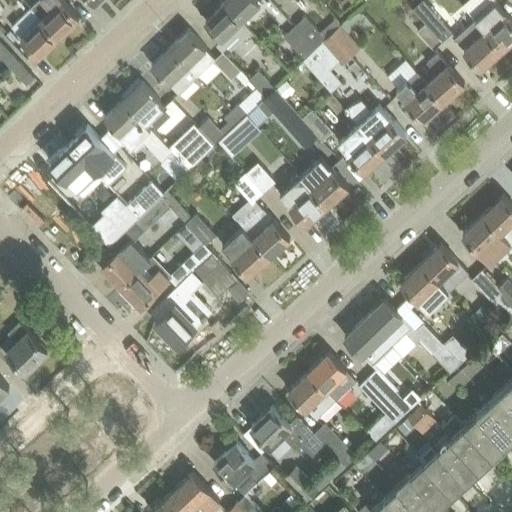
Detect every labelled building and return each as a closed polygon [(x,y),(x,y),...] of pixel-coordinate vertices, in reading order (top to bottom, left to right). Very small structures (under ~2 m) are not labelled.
[(37,0),(32,6),(60,35),(80,16),(65,0),(37,0)] [(261,1),(259,0),(225,0),(225,1),(242,19),(261,1)] [(428,0),(422,0),(413,8),(418,14),(419,13),(443,40),(454,31),(428,0)] [(496,0),(495,0),(485,9),(475,19),(484,29),(485,28),(502,48),(511,39),(511,16),(506,10),(496,0)] [(242,19),(225,1),(206,19),(224,37),(217,44),(223,50),(238,36),(241,39),(250,30),(241,20),(242,19)] [(21,35),(39,54),(60,35),(32,6),(13,24),(22,34),(21,35)] [(418,28),(434,48),(443,40),(419,13),(418,14),(413,19),(420,26),(418,28)] [(304,14),(295,23),(317,45),(324,39),(323,38),(326,35),(342,20),(337,15),(319,31),(304,14)] [(464,47),(481,66),(502,48),(485,28),(484,29),(475,19),(466,26),(455,36),(465,47),(464,47)] [(341,22),(331,31),(351,53),(361,44),(341,22)] [(283,34),(305,57),(317,45),(295,23),(283,34)] [(207,46),(189,27),(171,45),(198,74),(214,58),(232,77),(237,72),(247,82),(250,79),(251,78),(249,76),(248,76),(223,50),(216,57),(206,47),(207,46)] [(324,39),(343,60),(351,53),(331,31),(326,35),(323,38),(324,39)] [(2,41),(0,42),(0,55),(10,66),(18,58),(2,41)] [(152,63),(179,92),(198,74),(171,45),(152,63)] [(437,72),(427,80),(444,100),(465,81),(448,62),(438,51),(427,61),(437,72)] [(35,76),(21,61),(18,58),(10,66),(27,83),(35,76)] [(249,76),(251,78),(250,79),(266,95),(266,94),(276,85),(258,67),(249,76)] [(406,99),(423,118),(444,100),(427,80),(417,70),(397,88),(406,99)] [(132,89),(124,97),(147,122),(165,105),(164,105),(159,99),(160,98),(151,88),(142,79),(141,80),(138,77),(129,86),(132,89)] [(287,80),(278,88),(289,100),(298,92),(287,80)] [(266,95),(258,102),(268,115),(274,109),(305,144),(307,143),(318,133),(302,115),(296,108),(288,100),(276,85),(266,94),(266,95)] [(124,97),(105,115),(113,124),(107,130),(121,144),(127,138),(137,149),(145,141),(163,159),(173,149),(168,144),(147,122),(124,97)] [(346,106),(359,121),(386,151),(407,133),(390,114),(380,103),(372,110),(362,98),(346,106)] [(234,106),(231,109),(241,118),(247,112),(239,102),(234,106)] [(254,106),(247,112),(252,118),(259,111),(254,106)] [(313,106),(302,115),(318,133),(323,138),(333,129),(313,106)] [(209,116),(200,125),(217,142),(220,139),(227,131),(241,118),(231,109),(224,116),(228,120),(220,128),(209,116)] [(348,151),(365,170),(386,151),(359,121),(339,139),(348,150),(348,151)] [(193,122),(168,144),(173,149),(189,167),(214,144),(193,122)] [(79,133),(70,141),(87,160),(103,177),(109,182),(128,165),(114,150),(121,144),(107,130),(100,136),(88,124),(86,126),(83,123),(76,130),(79,133)] [(227,131),(220,139),(233,154),(241,147),(227,131)] [(58,147),(48,156),(51,159),(51,160),(84,195),(98,181),(103,177),(87,160),(70,141),(61,150),(58,147)] [(322,154),(301,173),(328,203),(349,185),(322,154)] [(247,169),(264,190),(276,179),(259,159),(247,169)] [(273,218),(264,207),(256,198),(264,190),(247,169),(234,180),(249,198),(232,213),(243,225),(270,255),(291,236),(274,217),(273,218)] [(290,183),(281,191),(290,202),(290,203),(294,207),(307,222),(328,203),(301,173),(297,172),(290,178),(290,183)] [(152,178),(127,202),(139,215),(160,194),(165,191),(152,178)] [(483,212),(511,242),(511,240),(511,202),(503,193),(483,212)] [(136,218),(146,229),(172,205),(162,195),(139,216),(136,218)] [(105,212),(91,225),(109,244),(127,226),(136,218),(139,215),(127,202),(126,203),(110,217),(105,211),(105,212)] [(181,204),(175,210),(186,221),(204,240),(206,242),(216,233),(196,212),(193,215),(181,204)] [(463,232),(491,261),(511,242),(483,212),(463,232)] [(232,255),(249,273),(270,255),(243,225),(223,243),(232,254),(232,255)] [(141,266),(140,265),(150,255),(131,236),(102,264),(122,284),(141,266)] [(194,267),(213,250),(206,242),(204,240),(203,240),(185,257),(194,267)] [(421,261),(449,290),(469,271),(459,260),(441,242),(421,261)] [(172,274),(152,253),(150,255),(140,265),(141,266),(122,284),(141,304),(172,274)] [(452,293),(449,290),(421,261),(401,280),(411,291),(404,299),(411,307),(419,299),(430,309),(441,299),(443,301),(452,293)] [(472,276),(511,317),(511,316),(511,299),(499,285),(499,284),(482,267),(472,276)] [(239,298),(248,290),(232,271),(222,280),(239,298)] [(499,284),(499,285),(511,299),(511,281),(507,276),(499,284)] [(177,342),(206,314),(184,292),(156,319),(177,342)] [(444,341),(411,307),(404,299),(396,307),(385,296),(365,315),(393,345),(402,355),(420,338),(452,371),(462,361),(444,341)] [(363,353),(373,363),(393,345),(365,315),(345,334),(363,353)] [(27,369),(48,349),(29,328),(20,319),(9,330),(12,333),(2,343),(27,369)] [(503,330),(488,343),(496,353),(511,340),(503,330)] [(471,353),(453,333),(444,341),(462,361),(471,353)] [(357,379),(329,350),(309,369),(326,388),(336,398),(346,389),(357,379)] [(475,355),(462,367),(465,370),(471,377),(483,366),(475,355)] [(379,365),(368,375),(403,412),(412,404),(397,389),(399,386),(379,365)] [(456,389),(471,377),(465,370),(462,367),(448,379),(456,389)] [(289,389),(317,417),(336,398),(326,388),(309,369),(289,389)] [(0,394),(10,385),(0,375),(0,394)] [(403,412),(368,375),(359,384),(395,420),(403,412)] [(511,377),(503,385),(511,394),(511,377)] [(511,394),(503,385),(490,397),(511,421),(511,394)] [(511,421),(490,397),(477,410),(507,442),(511,437),(511,421)] [(408,415),(419,426),(433,413),(422,401),(408,415)] [(282,434),(293,445),(299,439),(313,453),(325,442),(297,414),(290,421),(273,403),(251,424),(271,444),(282,434)] [(493,454),(507,442),(477,410),(463,422),(493,454)] [(407,416),(399,424),(405,431),(414,423),(407,416)] [(315,431),(336,453),(336,454),(345,463),(345,462),(347,464),(357,454),(325,421),(315,431)] [(450,434),(480,467),(493,454),(463,422),(450,434)] [(437,447),(467,479),(480,467),(450,434),(437,447)] [(214,460),(244,492),(274,464),(262,451),(255,458),(237,439),(214,460)] [(424,459),(454,491),(467,479),(437,447),(424,459)] [(369,450),(354,462),(360,469),(375,457),(369,450)] [(285,475),(308,498),(345,463),(336,454),(309,479),(296,465),(285,475)] [(424,459),(411,471),(440,503),(454,491),(424,459)] [(193,470),(172,490),(194,511),(206,511),(219,500),(210,489),(193,470)] [(397,483),(423,511),(431,511),(440,503),(411,471),(397,483)] [(423,511),(397,483),(384,496),(399,511),(423,511)] [(152,509),(155,511),(194,511),(172,490),(152,509)] [(399,511),(384,496),(371,508),(366,503),(358,509),(360,511),(399,511)] [(263,511),(251,498),(243,506),(248,511),(263,511)] [(236,500),(224,511),(248,511),(243,506),(242,506),(236,500)]
